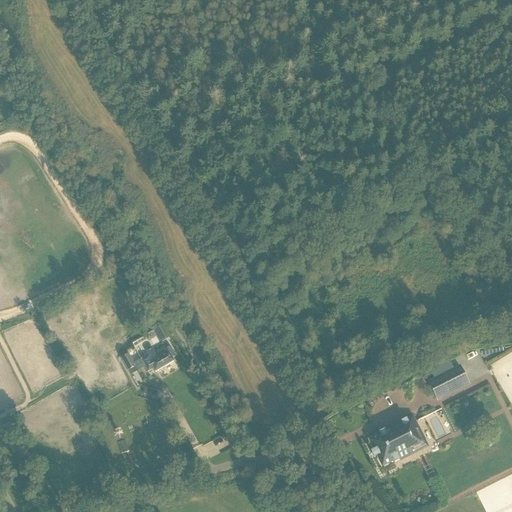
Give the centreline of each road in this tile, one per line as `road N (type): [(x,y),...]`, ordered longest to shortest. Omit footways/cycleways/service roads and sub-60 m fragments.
road 1 (track): [(59,0),(247,303)]
road 2 (unknown): [(401,155),(388,94),(393,74),(511,14)]
road 3 (track): [(247,303),(305,396),(311,423)]
